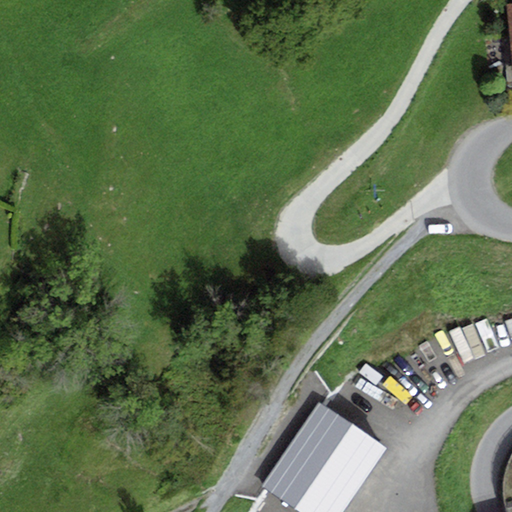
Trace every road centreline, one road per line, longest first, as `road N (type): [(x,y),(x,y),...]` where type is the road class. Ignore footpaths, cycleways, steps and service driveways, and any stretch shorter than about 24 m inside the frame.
road 1 (residential): [(463,0),(399,107),(312,196),(299,231),(312,255),(353,254),(422,204),(471,187)]
road 2 (track): [(227,511),(373,280),(471,187)]
